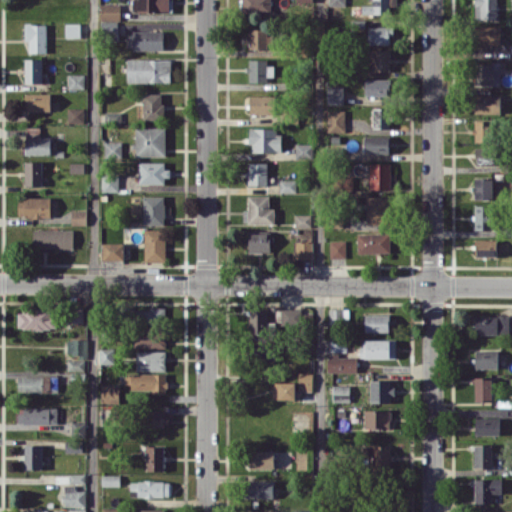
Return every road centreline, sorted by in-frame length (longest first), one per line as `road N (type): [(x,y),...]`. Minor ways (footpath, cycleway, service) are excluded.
road 1 (residential): [(0,283),(511,286)]
road 2 (residential): [(434,0),(433,511)]
road 3 (residential): [(207,0),(207,511)]
